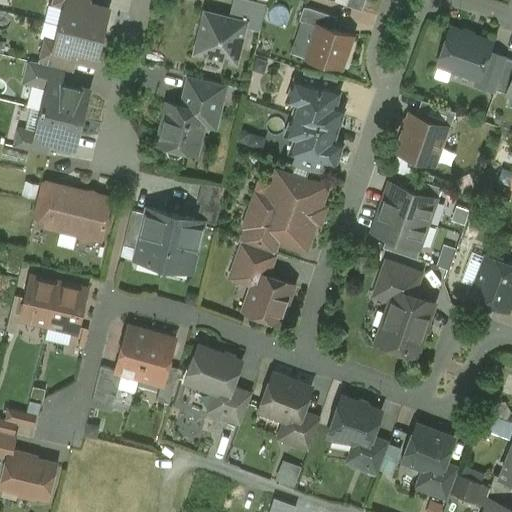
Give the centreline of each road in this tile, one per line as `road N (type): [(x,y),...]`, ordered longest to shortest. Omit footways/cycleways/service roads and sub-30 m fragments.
road 1 (residential): [(417,0),(297,353)]
road 2 (residential): [(297,353),(107,288),(86,377),(58,414)]
road 3 (residential): [(511,340),(491,332),(436,403),(297,353)]
road 4 (unknown): [(331,511),(218,455),(185,455)]
road 5 (residential): [(146,0),(113,140)]
